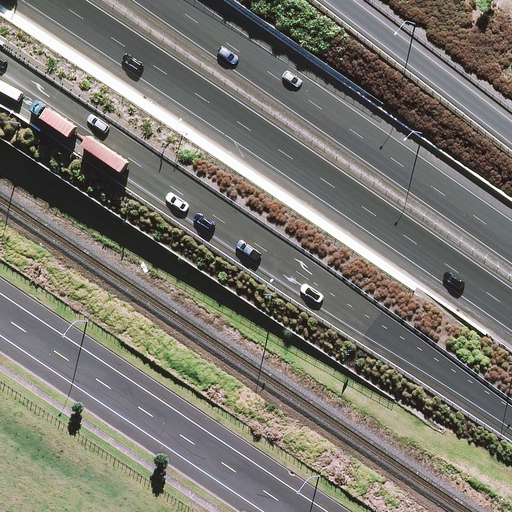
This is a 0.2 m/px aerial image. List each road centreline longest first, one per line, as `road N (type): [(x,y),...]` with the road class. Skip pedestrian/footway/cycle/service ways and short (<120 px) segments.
road 1 (motorway): [(511,409),(0,67)]
road 2 (motorway): [(511,308),(57,0)]
road 3 (motorway): [(163,0),(511,243)]
road 4 (residential): [(292,511),(0,316)]
road 5 (motorway): [(331,0),(511,138)]
